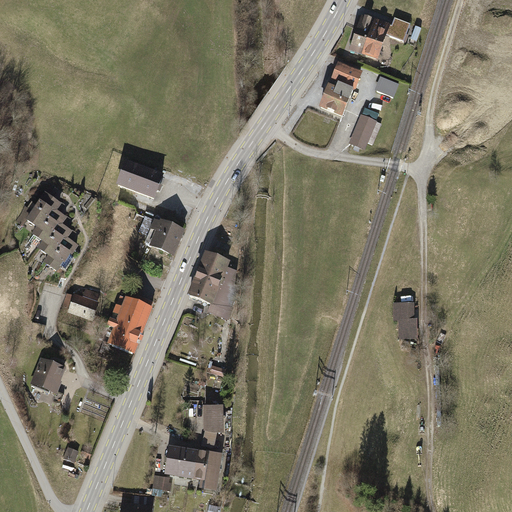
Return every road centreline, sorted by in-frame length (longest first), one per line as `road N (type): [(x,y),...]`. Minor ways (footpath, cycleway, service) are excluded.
road 1 (primary): [(86,511),(220,191),(343,0)]
road 2 (track): [(335,156),(417,170),(421,180),(434,511)]
road 3 (track): [(417,170),(427,159),(431,107),(461,0)]
road 4 (residential): [(61,511),(0,385)]
